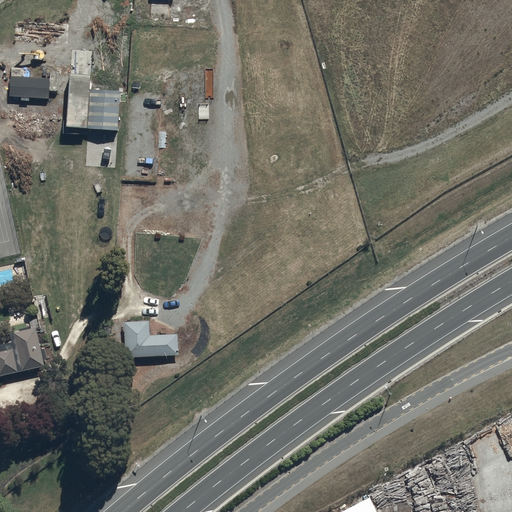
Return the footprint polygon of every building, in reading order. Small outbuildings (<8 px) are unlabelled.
[(50,98),(50,90),(58,91),(59,70),(40,69),(40,74),(31,74),(30,76),(28,76),(29,69),(26,69),(26,68),(11,67),(10,96),(50,98)] [(88,127),(91,73),(71,72),(67,126),(88,127)] [(291,78),(293,86),(311,81),(309,73),(291,78)] [(121,89),(92,88),(90,128),(119,129),(121,89)] [(300,160),(293,141),(285,144),(291,163),(300,160)] [(265,150),(271,169),(269,169),(285,221),(294,219),(293,217),(312,211),(307,195),(311,194),(311,191),(315,190),(312,181),(308,182),(307,181),(304,183),(301,175),(288,179),(284,165),(278,166),(273,148),(265,150)] [(248,189),(268,183),(266,175),(246,180),(248,189)] [(341,191),(331,194),(337,214),(345,211),(343,204),(345,204),(341,191)] [(260,276),(251,257),(243,261),(252,279),(260,276)] [(148,260),(128,260),(128,270),(149,269),(148,260)] [(47,293),(34,296),(38,314),(51,311),(47,293)] [(151,325),(126,326),(127,361),(180,359),(179,338),(152,339),(151,325)] [(0,381),(48,371),(39,331),(12,337),(14,347),(0,350),(0,381)]
